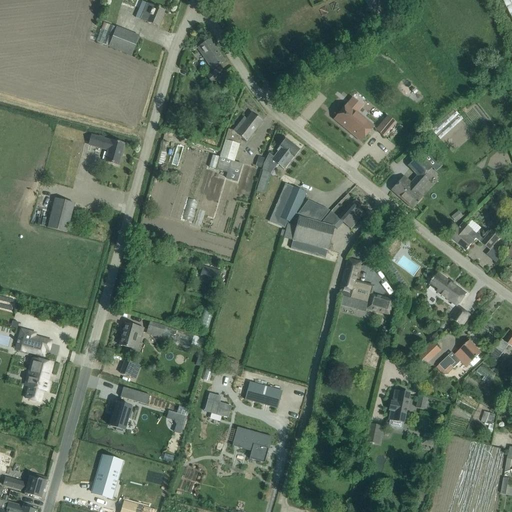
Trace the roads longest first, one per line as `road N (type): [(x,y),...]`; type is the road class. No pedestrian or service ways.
road 1 (unclassified): [(46,511),(170,57),(195,10)]
road 2 (unclassified): [(511,295),(265,104),(219,32),(195,10)]
